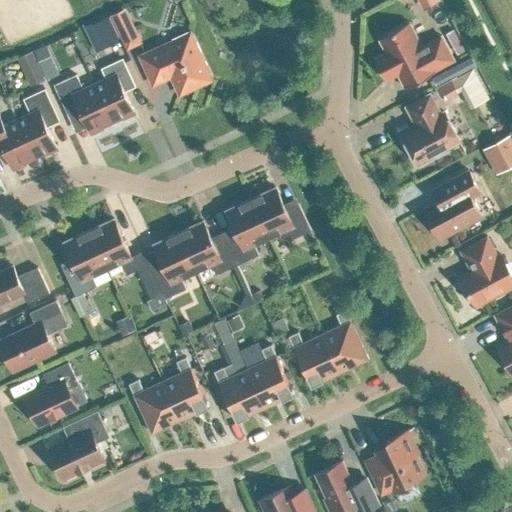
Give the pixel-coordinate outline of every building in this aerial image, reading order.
[(113,18),(121,36),(127,48),(142,41),(128,11),(113,18)] [(118,35),(109,15),(91,23),(101,43),(118,35)] [(422,45),(409,20),(379,36),(387,51),(375,57),(386,78),(398,72),(406,86),(436,70),(435,69),(455,58),(442,34),(422,45)] [(210,77),(190,33),(143,55),(154,80),(173,72),(181,90),(210,77)] [(33,50),(40,64),(43,71),(57,65),(47,44),(33,50)] [(25,71),(40,64),(33,50),(18,57),(25,71)] [(95,82),(112,119),(123,114),(124,117),(135,111),(125,89),(136,84),(123,57),(102,66),(106,76),(95,82)] [(472,67),(437,86),(442,96),(460,87),(471,106),(488,96),(472,67)] [(112,119),(95,82),(83,87),(77,73),(54,83),(76,130),(88,125),(91,132),(103,126),(101,124),(112,119)] [(18,117),(35,154),(45,150),(46,152),(58,147),(48,125),(60,119),(45,87),(24,97),(31,111),(18,117)] [(440,111),(430,93),(407,105),(418,125),(404,132),(402,132),(419,162),(419,161),(433,154),(437,154),(444,151),(446,146),(459,139),(460,140),(444,110),(440,111)] [(35,154),(18,117),(4,124),(0,114),(0,147),(4,145),(14,167),(25,162),(24,159),(35,154)] [(511,163),(511,136),(510,132),(482,147),(496,172),(511,163)] [(440,236),(482,214),(472,196),(481,191),(468,168),(433,187),(439,199),(425,207),(440,236)] [(251,197),(269,235),(284,228),(289,238),(311,228),(299,201),(286,207),(276,185),(251,197)] [(254,242),(269,235),(251,197),(227,208),(237,230),(225,235),(238,262),(259,253),(254,242)] [(165,296),(145,253),(143,249),(132,255),(114,217),(89,228),(107,266),(120,260),(126,273),(138,267),(152,297),(147,299),(151,308),(167,301),(165,296)] [(238,262),(225,235),(213,241),(203,219),(179,231),(196,268),(212,261),(217,272),(238,262)] [(92,273),(107,266),(89,228),(65,240),(75,261),(63,267),(76,294),(97,284),(92,273)] [(181,276),(196,268),(179,231),(154,242),(156,247),(145,253),(165,296),(186,286),(181,276)] [(498,255),(487,235),(461,249),(472,269),(461,275),(476,303),(511,283),(511,271),(502,253),(498,255)] [(18,275),(13,264),(0,269),(0,303),(25,292),(29,301),(50,291),(38,265),(18,275)] [(260,289),(252,292),(256,301),(264,298),(260,289)] [(0,340),(13,368),(56,348),(48,332),(68,323),(56,298),(30,310),(36,322),(0,338),(0,340)] [(511,304),(498,312),(511,338),(499,345),(511,369),(511,304)] [(322,332),(340,370),(368,357),(346,308),(336,312),(341,323),(322,332)] [(241,313),(230,319),(236,331),(248,325),(241,313)] [(147,341),(159,336),(155,328),(143,334),(147,341)] [(340,370),(322,332),(303,340),(298,330),(288,334),(311,383),(340,370)] [(211,335),(207,337),(205,333),(200,336),(205,347),(215,342),(211,335)] [(247,366),(265,405),(294,392),(271,342),(261,347),(266,358),(247,366)] [(162,379),(180,418),(209,404),(186,355),(176,359),(181,370),(162,379)] [(47,382),(25,393),(40,425),(79,406),(69,386),(78,382),(68,360),(42,372),(47,382)] [(265,405),(247,366),(228,375),(223,365),(214,369),(237,418),(265,405)] [(180,418),(162,379),(143,388),(138,377),(129,382),(152,431),(180,418)] [(64,476),(104,457),(95,437),(108,431),(98,409),(63,425),(69,438),(50,447),(64,476)] [(378,454),(366,459),(381,492),(393,486),(395,490),(410,483),(408,479),(424,472),(415,453),(417,451),(407,429),(387,438),(390,443),(376,450),(378,454)] [(367,477),(354,483),(342,459),(315,472),(326,496),(323,497),(330,511),(343,511),(360,504),(363,510),(379,502),(367,477)] [(288,485),(261,498),(267,511),(313,511),(311,506),(303,490),(292,495),(288,485)] [(462,511),(456,499),(438,507),(440,511),(462,511)]
